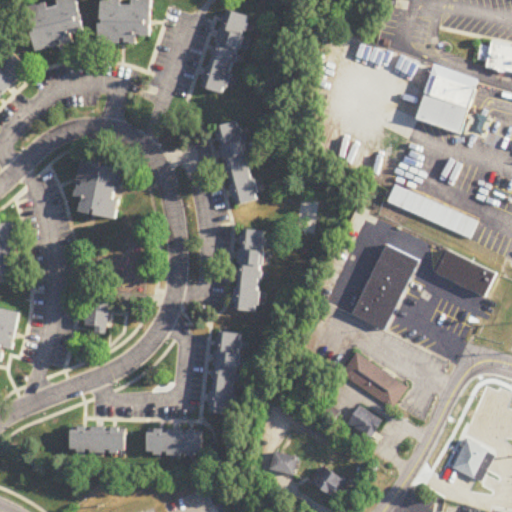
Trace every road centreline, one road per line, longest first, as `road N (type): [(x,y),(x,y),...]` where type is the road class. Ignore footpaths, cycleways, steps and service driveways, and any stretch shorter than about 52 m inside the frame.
road 1 (residential): [(0,423),(126,365),(165,321),(176,292),(177,227),(147,147),(110,128),(87,127),(44,144),(18,170)]
road 2 (residential): [(18,170),(37,190),(52,240),(54,302),(31,404)]
road 3 (residential): [(381,511),(465,371),(489,361),(511,366)]
